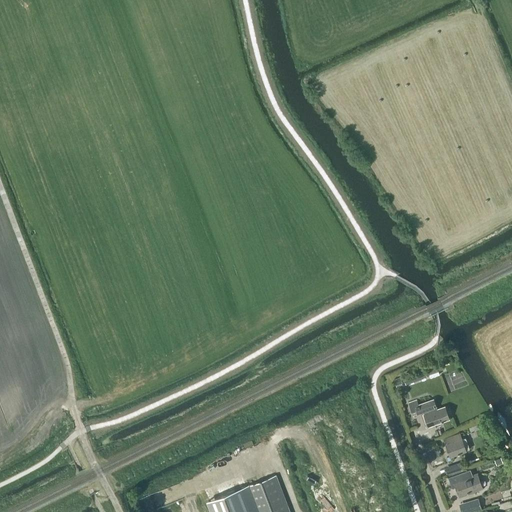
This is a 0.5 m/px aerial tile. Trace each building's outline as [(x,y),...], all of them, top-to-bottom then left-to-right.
[(428,370),(425,371),(426,374),(435,371),(435,372),(439,371),(437,365),(428,369),(428,370)] [(404,378),(406,384),(436,374),(435,372),(435,371),(426,374),(425,371),(404,378)] [(413,414),(423,410),(428,425),(442,421),(444,421),(443,420),(449,418),(445,407),(437,409),(436,406),(433,399),(418,404),(416,401),(409,403),(413,414)] [(446,444),(450,456),(465,450),(469,449),(465,438),(461,439),(459,434),(444,439),(446,444)] [(459,471),(466,469),(463,462),(457,464),(459,471)] [(456,463),(444,466),(446,475),(459,471),(456,463)] [(456,486),(459,494),(467,492),(469,492),(469,491),(482,486),(478,475),(472,477),(470,470),(470,469),(448,477),(452,488),(456,486)] [(246,486),(208,500),(212,511),(289,511),(276,475),(246,486)] [(140,496),(145,511),(197,495),(191,480),(140,496)] [(469,501),(470,505),(461,508),(461,511),(472,511),(482,509),(479,498),(469,501)]
